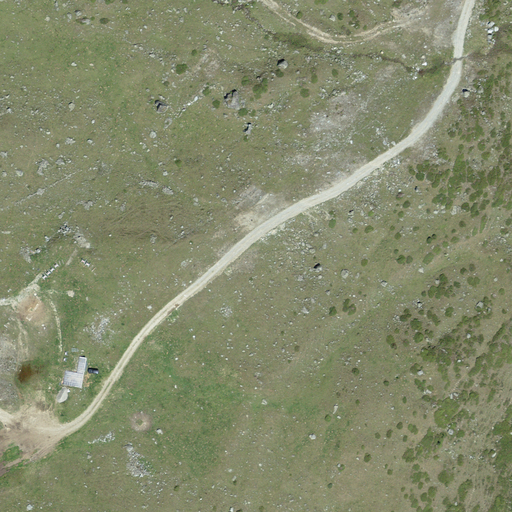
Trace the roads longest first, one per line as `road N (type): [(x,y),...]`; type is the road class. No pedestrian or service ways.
road 1 (track): [(25,428),(62,430),(80,421),(146,328),(237,248),(412,138),(455,75),(470,0)]
road 2 (track): [(468,5),(339,39),(266,0)]
